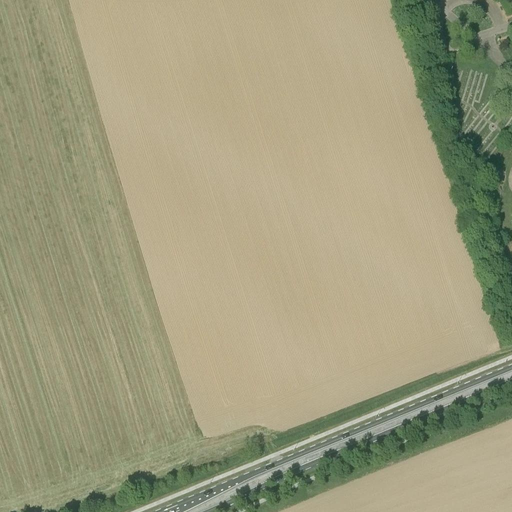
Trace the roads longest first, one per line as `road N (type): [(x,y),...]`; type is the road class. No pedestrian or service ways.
road 1 (primary): [(511,367),(162,511)]
road 2 (primary): [(209,511),(511,382)]
